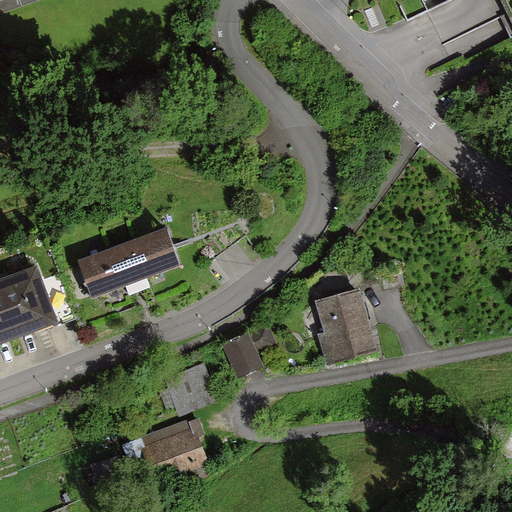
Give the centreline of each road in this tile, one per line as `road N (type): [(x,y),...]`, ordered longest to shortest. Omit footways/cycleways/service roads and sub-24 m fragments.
road 1 (residential): [(310,142),(319,203),(300,242),(266,275),(206,316),(0,391)]
road 2 (residential): [(310,142),(137,153),(0,144)]
road 3 (residential): [(298,0),(377,80),(511,190)]
road 4 (residential): [(236,0),(225,27),(232,52),(310,142)]
